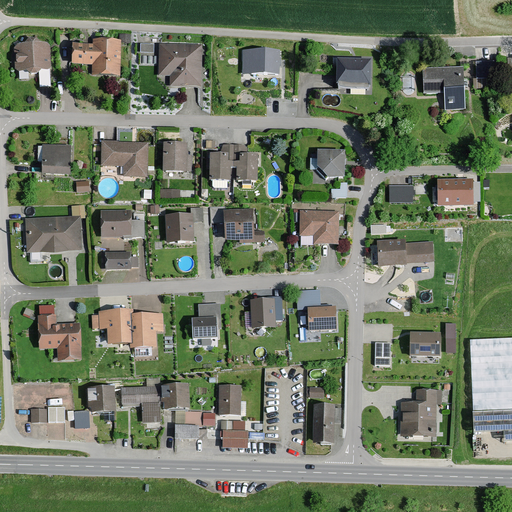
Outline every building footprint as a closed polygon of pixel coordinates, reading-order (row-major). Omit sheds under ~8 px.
[(51,57),(51,47),(46,43),(41,44),(36,40),(29,40),(25,44),(17,45),(14,49),(15,70),(18,73),(26,72),(30,76),(38,75),(42,71),(48,71),(51,68),(51,57)] [(121,54),(121,41),(93,40),(93,45),(72,44),(72,65),(92,66),(92,76),(121,77),(121,54)] [(154,45),(140,44),(140,53),(145,53),(154,54),(154,45)] [(202,88),(203,45),(159,44),(158,77),(170,77),(170,87),(191,88),(202,88)] [(280,51),(243,51),(242,75),(264,76),(280,76),(280,51)] [(498,58),(477,58),(476,85),(497,85),(498,58)] [(336,87),(371,87),(371,61),(337,60),(337,71),(336,87)] [(445,112),(465,111),(464,84),(464,68),(422,69),(423,95),(444,94),(445,112)] [(211,141),(206,141),(206,149),(216,149),(216,141),(211,141)] [(148,179),(149,143),(120,143),(101,142),(100,167),(123,168),(123,178),(148,179)] [(187,155),(187,144),(181,144),(163,144),(163,172),(192,173),(192,155),(187,155)] [(209,182),(258,183),(259,155),(242,155),(242,145),(228,145),(228,155),(210,155),(209,182)] [(71,176),(71,146),(57,146),(43,146),(42,175),(71,176)] [(345,152),(318,151),(318,156),(311,156),(310,160),(310,171),(316,171),(325,181),(328,179),(345,180),(345,163),(345,152)] [(473,180),(437,181),(438,207),(474,207),(473,180)] [(89,182),(76,183),(77,194),(90,192),(89,186),(89,182)] [(340,190),(331,189),(331,199),(347,199),(347,191),(347,184),(340,183),(340,190)] [(412,187),(389,188),(390,204),(413,203),(412,187)] [(170,190),(160,190),(160,199),(180,199),(180,190),(170,190)] [(82,252),(81,220),(85,219),(84,206),(72,207),(72,218),(53,218),(25,220),(27,254),(82,252)] [(159,206),(150,206),(150,215),(160,214),(160,210),(159,206)] [(211,206),(211,222),(223,222),(223,206),(211,206)] [(194,215),(165,216),(166,244),(194,243),(194,230),(194,223),(204,223),(203,208),(194,209),(194,215)] [(239,244),(264,243),(265,231),(254,232),(253,210),(223,211),(224,220),(224,242),(239,241),(239,244)] [(138,239),(144,239),(144,214),(132,214),(132,211),(101,212),(101,239),(138,239)] [(327,246),(339,247),(339,212),(300,212),(300,237),(313,237),(313,246),(327,246)] [(407,265),(434,263),(433,242),(406,244),(406,241),(377,243),(377,249),(378,269),(407,267),(407,265)] [(132,269),(139,269),(139,257),(132,257),(132,253),(105,253),(105,271),(132,271),(132,269)] [(320,290),(296,291),(297,311),(308,311),(309,333),(337,331),(336,308),(321,309),(320,297),(320,290)] [(274,300),(250,301),(252,330),(276,329),(276,322),(283,322),(283,307),(282,297),(274,298),(274,300)] [(199,320),(192,320),(193,340),(218,339),(218,330),(222,329),(220,304),(207,305),(199,305),(199,320)] [(81,331),(80,324),(57,325),(57,316),(54,316),(54,306),(39,307),(40,316),(38,317),(39,350),(57,349),(58,362),(82,361),(81,331)] [(130,350),(157,349),(157,333),(164,333),(163,314),(134,315),(133,311),(98,312),(98,316),(91,316),(92,331),(107,330),(108,346),(130,345),(130,350)] [(455,325),(445,325),(446,354),(456,354),(456,339),(455,325)] [(441,334),(410,334),(410,343),(409,358),(441,358),(441,334)] [(511,339),(470,341),(473,435),(504,434),(504,444),(511,443),(511,339)] [(390,344),(375,344),(375,348),(375,366),(390,366),(390,344)] [(122,382),(107,383),(107,388),(115,387),(115,391),(122,391),(121,389),(123,389),(122,382)] [(170,411),(190,410),(189,385),(123,389),(121,389),(122,391),(122,406),(142,405),(142,424),(146,424),(146,430),(160,430),(160,423),(161,424),(160,405),(164,405),(164,411),(170,411)] [(91,415),(117,413),(115,391),(115,387),(107,388),(87,389),(88,400),(88,409),(91,409),(91,415)] [(241,398),(241,387),(219,387),(218,416),(241,417),(241,398)] [(324,388),(309,388),(309,389),(307,389),(307,397),(310,397),(310,399),(324,399),(324,392),(324,388)] [(408,403),(400,403),(400,416),(400,438),(436,438),(437,406),(442,406),(442,391),(417,391),(416,396),(408,396),(408,403)] [(64,420),(65,406),(49,405),(49,419),(64,420)] [(313,445),(334,445),(335,424),(341,424),(341,420),(341,409),(335,409),(335,406),(314,406),(313,445)] [(38,424),(47,424),(47,410),(31,410),(31,424),(38,424)] [(90,419),(89,412),(75,413),(75,430),(90,429),(90,419)] [(186,412),(175,413),(175,440),(199,441),(199,428),(202,429),(203,427),(215,427),(215,414),(203,414),(203,412),(192,412),(186,412)] [(249,432),(223,432),(222,450),(248,450),(249,432)]
